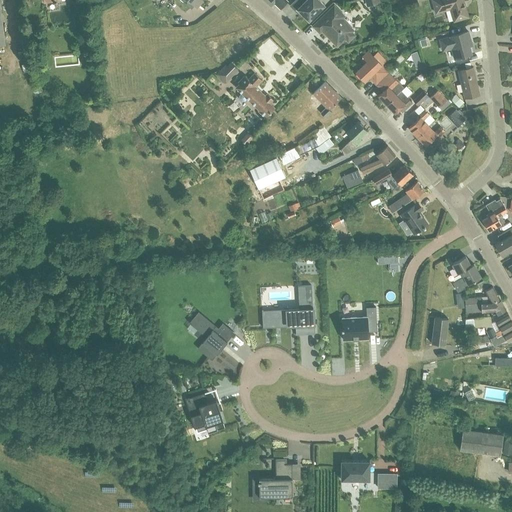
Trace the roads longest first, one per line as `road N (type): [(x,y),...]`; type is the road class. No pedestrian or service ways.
road 1 (residential): [(455,203),(251,0)]
road 2 (residential): [(244,399),(278,431),(342,436),(373,424),(396,399),(400,353)]
road 3 (residential): [(455,203),(499,150),(488,0)]
road 4 (residential): [(470,225),(415,263),(400,353)]
